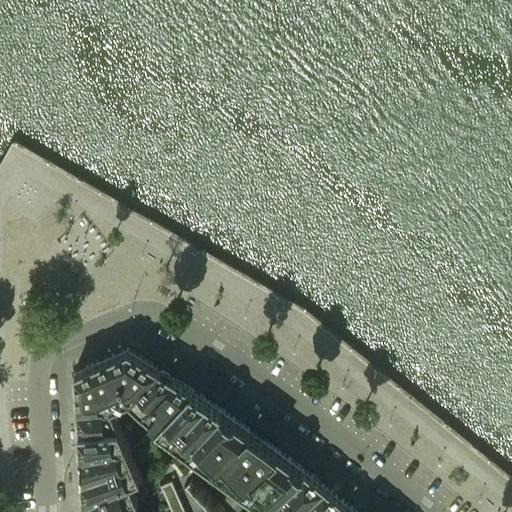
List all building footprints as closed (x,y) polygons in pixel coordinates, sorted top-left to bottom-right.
[(128,397),(157,365),(128,347),(75,370),(77,405),(110,402),(111,404),(128,397)] [(142,410),(174,376),(157,365),(128,397),(142,410)] [(220,406),(205,396),(174,376),(142,410),(156,422),(185,444),(220,406)] [(118,420),(111,404),(110,402),(77,405),(79,424),(118,420)] [(214,464),(250,427),(220,406),(185,444),(214,464)] [(139,469),(118,420),(79,424),(84,494),(139,469)] [(238,482),(276,446),(250,427),(214,464),(238,482)] [(259,510),(304,467),(290,457),(276,446),(238,482),(265,502),(257,509),(259,510)] [(260,511),(291,511),(324,482),(304,467),(259,510),(260,511)] [(98,498),(134,483),(144,479),(139,469),(84,494),(84,499),(98,498)] [(225,511),(193,478),(184,487),(208,511),(225,511)] [(186,511),(172,479),(160,484),(172,511),(186,511)] [(328,511),(343,498),(324,482),(291,511),(328,511)] [(103,506),(137,491),(134,483),(98,498),(84,499),(85,507),(88,506),(103,506)] [(137,511),(131,497),(148,489),(147,486),(137,491),(103,506),(88,506),(85,507),(84,511),(137,511)] [(360,511),(343,498),(328,511),(360,511)]
